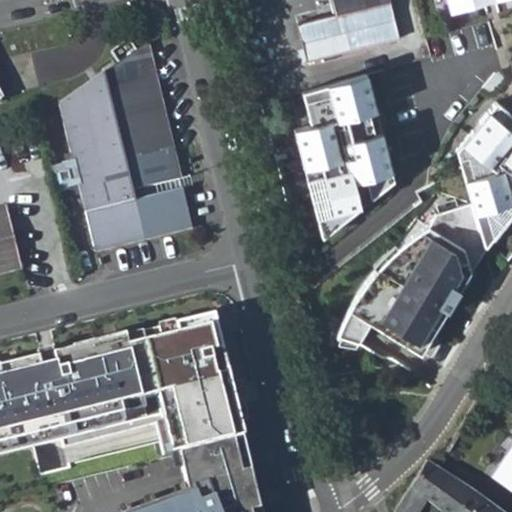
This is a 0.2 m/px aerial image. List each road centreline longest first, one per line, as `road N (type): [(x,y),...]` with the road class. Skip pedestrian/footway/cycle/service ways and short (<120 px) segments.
road 1 (residential): [(189,0),(253,261)]
road 2 (residential): [(350,511),(445,409),(511,307)]
road 3 (residential): [(0,321),(253,261)]
road 4 (residential): [(253,261),(309,510)]
